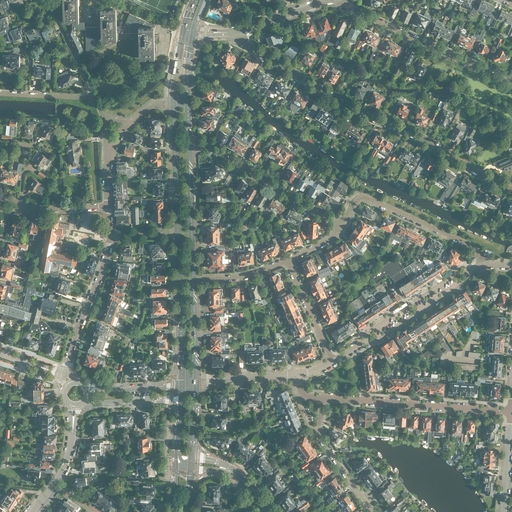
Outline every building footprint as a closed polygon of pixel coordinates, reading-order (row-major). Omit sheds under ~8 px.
[(10,8),(8,4),(8,3),(7,0),(3,2),(0,3),(0,10),(2,15),(11,12),(9,8),(10,8)] [(72,28),(66,32),(72,42),(78,54),(80,53),(81,56),(88,52),(99,47),(98,33),(103,33),(103,40),(116,39),(115,33),(140,32),(141,58),(154,58),(153,51),(152,51),(152,48),(156,48),(156,44),(153,44),(153,32),(156,25),(129,14),(124,26),(115,26),(115,10),(102,10),(103,26),(101,26),(101,24),(97,25),(97,27),(84,27),(84,22),(74,23),(74,21),(78,21),(77,0),(64,0),(65,21),(72,21),(72,28)] [(219,4),(217,8),(219,8),(218,9),(221,10),(221,9),(224,10),(223,13),(223,14),(226,15),(228,15),(228,13),(229,13),(230,11),(230,12),(231,10),(230,10),(231,9),(232,9),(235,10),(236,10),(238,6),(237,4),(235,3),(236,1),(235,0),(228,0),(229,0),(227,0),(218,0),(218,1),(218,2),(218,3),(219,4)] [(470,11),(475,0),(464,0),(463,3),(462,7),(470,10),(470,11)] [(483,12),(488,3),(481,0),(478,7),(474,5),(471,11),(470,15),(473,17),(475,12),(476,13),(477,10),(483,12)] [(491,13),(494,6),(488,3),(483,12),(483,14),(489,17),(488,18),(489,19),(492,20),(493,18),(495,14),(491,13)] [(397,8),(391,6),(387,15),(390,16),(390,17),(392,18),(392,17),(394,18),(397,10),(400,11),(402,6),(399,5),(397,8)] [(404,10),(405,10),(404,13),(403,13),(402,16),(401,20),(407,23),(411,14),(413,15),(416,11),(412,9),(411,13),(408,11),(410,8),(406,6),(404,10)] [(502,10),(498,18),(498,19),(501,21),(501,20),(505,22),(508,14),(509,13),(502,10)] [(418,26),(419,26),(423,16),(418,13),(413,24),(413,25),(417,26),(418,26)] [(423,16),(419,26),(420,27),(420,28),(424,29),(425,29),(429,19),(423,16)] [(6,17),(1,18),(1,19),(0,19),(0,28),(1,31),(10,28),(8,25),(9,24),(6,17)] [(322,28),(318,30),(319,34),(320,35),(321,39),(324,38),(325,37),(323,32),(329,29),(329,28),(330,27),(330,26),(329,27),(329,26),(330,26),(330,25),(328,25),(329,24),(327,18),(325,17),(323,18),(322,20),(322,21),(319,22),(322,28)] [(431,26),(433,27),(431,31),(432,31),(432,32),(435,33),(435,34),(437,35),(441,25),(444,20),(441,19),(439,24),(436,23),(437,20),(433,18),(432,21),(433,21),(431,26)] [(346,22),(341,19),(338,25),(337,25),(336,28),(337,28),(334,34),(340,37),(343,31),(343,30),(344,28),(345,29),(346,27),(345,26),(346,22)] [(441,25),(437,35),(439,37),(440,36),(443,37),(447,28),(444,27),(446,21),(444,20),(441,25)] [(304,36),(306,35),(306,36),(311,34),(312,38),(313,37),(315,36),(316,36),(314,31),(312,25),(309,26),(308,24),(303,25),(305,31),(302,32),(304,36)] [(455,32),(457,33),(459,30),(458,30),(460,27),(457,25),(454,31),(453,30),(453,31),(447,28),(443,37),(446,39),(446,38),(449,39),(450,39),(452,35),(453,36),(455,32)] [(18,28),(10,31),(7,32),(8,35),(7,36),(10,42),(14,41),(17,39),(25,36),(22,27),(18,29),(18,28)] [(348,36),(347,38),(346,40),(354,44),(356,40),(355,39),(358,33),(359,33),(361,29),(357,27),(355,30),(352,29),(348,36)] [(30,28),(25,30),(28,38),(29,37),(30,41),(33,40),(33,39),(41,36),(38,28),(34,29),(34,28),(31,29),(30,28)] [(61,36),(59,31),(55,32),(54,28),(50,30),(50,29),(42,32),(44,36),(46,41),(50,40),(49,39),(57,36),(57,38),(61,36)] [(293,28),(284,31),(286,37),(295,34),(293,28)] [(463,46),(467,38),(468,35),(462,33),(463,31),(461,31),(462,29),(460,28),(456,36),(458,36),(457,40),(458,40),(457,42),(459,43),(459,44),(463,46)] [(480,36),(477,41),(481,41),(486,31),(482,30),(480,36)] [(369,44),(374,33),(372,33),(370,32),(370,33),(367,32),(366,34),(364,34),(363,37),(364,38),(363,40),(359,39),(355,47),(359,49),(361,45),(365,42),(369,44)] [(376,34),(374,33),(369,44),(372,45),(371,50),(373,51),(371,57),(375,58),(376,56),(377,53),(380,48),(376,47),(376,46),(377,44),(378,44),(380,41),(378,40),(380,37),(377,36),(376,34)] [(276,34),(266,38),(269,45),(274,44),(275,46),(280,45),(279,44),(282,43),(283,46),(288,45),(288,44),(287,41),(285,42),(282,34),(277,36),(276,36),(276,34)] [(467,38),(463,46),(467,48),(467,47),(470,48),(472,43),(473,44),(474,41),(477,41),(480,36),(477,35),(475,40),(472,38),(470,39),(467,38)] [(385,47),(384,50),(387,51),(386,52),(390,53),(395,43),(393,42),(391,42),(388,41),(387,44),(386,43),(384,47),(385,47)] [(479,47),(478,51),(478,52),(478,53),(479,54),(480,54),(481,54),(481,53),(482,52),(483,53),(484,51),(487,53),(489,48),(488,47),(489,46),(481,42),(480,42),(479,43),(479,44),(478,47),(479,47)] [(395,43),(390,53),(394,55),(396,56),(398,53),(399,54),(401,50),(399,50),(401,47),(398,46),(398,45),(397,44),(395,43)] [(291,59),(293,57),(299,48),(291,46),(283,54),(291,59)] [(409,49),(401,65),(404,66),(406,64),(409,65),(415,53),(412,52),(412,50),(409,49)] [(495,56),(493,56),(495,61),(499,59),(499,60),(500,61),(501,60),(502,60),(504,61),(508,54),(505,52),(499,49),(497,55),(495,55),(495,56)] [(307,52),(305,51),(302,55),(304,57),(301,60),(310,65),(311,62),(313,64),(317,58),(314,57),(315,57),(307,52)] [(229,53),(228,52),(224,55),(223,54),(222,55),(221,55),(220,56),(220,57),(220,58),(218,59),(218,60),(220,62),(221,63),(222,61),(226,67),(234,61),(235,59),(231,52),(229,53)] [(7,55),(3,55),(3,66),(8,66),(8,67),(10,69),(13,69),(15,67),(15,66),(20,66),(20,55),(13,55),(13,54),(7,54),(7,55)] [(255,65),(245,59),(241,65),(243,67),(241,71),(249,76),(250,74),(251,73),(255,65)] [(425,71),(427,68),(425,67),(421,65),(422,62),(419,61),(416,66),(413,65),(408,76),(415,80),(416,77),(420,78),(423,71),(425,71)] [(323,63),(317,72),(318,73),(320,75),(320,74),(323,76),(324,75),(326,76),(330,70),(328,69),(329,66),(323,63)] [(40,77),(43,77),(44,68),(35,67),(35,76),(39,76),(39,77),(40,77)] [(330,70),(326,76),(329,78),(328,79),(331,81),(333,83),(333,82),(334,83),(338,76),(340,77),(343,70),(339,68),(338,70),(333,67),(331,71),(330,70)] [(256,76),(254,75),(251,80),(253,81),(254,79),(261,83),(267,74),(260,70),(256,76)] [(57,76),(59,80),(63,87),(74,81),(71,75),(69,76),(67,71),(57,76)] [(267,74),(261,83),(268,88),(274,79),(267,74)] [(271,93),(274,95),(276,92),(279,94),(284,85),(283,84),(283,83),(281,82),(280,83),(280,82),(279,83),(277,82),(273,88),(271,87),(266,95),(268,96),(271,93)] [(284,85),(279,94),(285,97),(282,102),(284,104),(290,95),(288,93),(290,89),(288,88),(288,87),(288,86),(286,85),(285,85),(284,85)] [(365,88),(364,91),(358,88),(356,92),(357,92),(355,96),(357,97),(357,98),(359,98),(361,99),(362,98),(363,98),(366,91),(369,92),(371,88),(367,86),(366,89),(365,88)] [(209,87),(208,89),(205,88),(204,93),(202,98),(213,101),(214,97),(216,97),(218,92),(214,91),(214,88),(209,87)] [(384,96),(379,94),(374,92),(374,91),(375,90),(372,89),(370,93),(373,94),(370,99),(369,102),(369,103),(373,105),(374,106),(376,107),(377,107),(378,107),(379,106),(380,106),(380,104),(381,104),(382,104),(385,98),(383,97),(384,96)] [(289,100),(293,102),(291,104),(291,105),(290,107),(291,108),(291,109),(292,110),(296,104),(301,95),(299,93),(298,92),(298,91),(296,91),(295,91),(289,100)] [(301,95),(296,104),(292,110),(293,110),(294,111),(295,111),(296,110),(297,110),(298,109),(299,106),(303,108),(309,98),(305,96),(304,97),(301,95)] [(306,116),(310,119),(310,120),(319,104),(314,101),(311,106),(310,106),(307,112),(308,112),(306,116)] [(407,106),(405,105),(401,103),(401,102),(398,101),(395,109),(398,110),(397,113),(400,115),(399,115),(400,116),(402,117),(403,117),(404,117),(406,118),(408,113),(410,109),(411,107),(408,105),(407,106)] [(202,115),(212,114),(213,117),(215,117),(219,118),(219,114),(217,114),(216,108),(214,108),(214,107),(214,106),(210,107),(210,106),(206,106),(206,107),(203,107),(203,110),(201,110),(202,115)] [(420,107),(415,118),(417,119),(415,122),(416,122),(416,123),(419,124),(421,125),(423,126),(424,126),(425,125),(426,125),(428,122),(427,122),(428,118),(429,118),(429,117),(422,114),(424,109),(420,107)] [(321,109),(316,117),(323,121),(320,126),(323,128),(325,125),(326,126),(332,116),(328,113),(328,112),(326,111),(325,111),(321,109)] [(444,110),(440,118),(441,119),(439,124),(445,127),(447,120),(450,121),(453,114),(448,111),(447,112),(444,110)] [(29,121),(29,124),(25,124),(23,138),(32,138),(33,124),(37,124),(37,123),(41,123),(41,119),(33,118),(33,122),(29,121)] [(10,125),(9,136),(2,135),(1,138),(11,139),(11,136),(16,137),(17,126),(16,126),(17,120),(11,119),(10,125)] [(214,129),(213,120),(213,119),(206,120),(206,121),(202,121),(202,128),(209,127),(209,129),(214,129)] [(148,136),(148,138),(155,138),(155,135),(160,135),(160,132),(161,132),(161,127),(160,127),(159,120),(155,120),(150,120),(150,126),(148,126),(148,130),(150,130),(150,131),(151,135),(148,136)] [(41,126),(44,129),(39,137),(42,138),(44,136),(50,139),(55,131),(51,129),(51,127),(54,122),(50,122),(48,121),(48,122),(42,122),(42,124),(41,126)] [(331,126),(330,128),(330,129),(329,130),(327,133),(328,134),(328,135),(333,138),(334,137),(335,138),(337,135),(337,133),(338,134),(342,126),(341,126),(341,125),(335,122),(334,121),(331,126)] [(343,128),(339,133),(350,140),(350,139),(351,137),(356,129),(353,127),(353,126),(352,126),(352,125),(352,124),(351,124),(350,124),(349,124),(345,129),(343,128)] [(452,134),(450,137),(456,141),(454,143),(457,145),(461,139),(463,136),(462,135),(464,132),(464,133),(465,132),(464,131),(466,128),(458,124),(456,127),(455,127),(451,134),(452,134)] [(222,125),(219,130),(220,130),(216,137),(218,138),(217,140),(219,141),(218,142),(222,144),(230,130),(222,125)] [(365,138),(363,136),(365,134),(364,133),(364,131),(363,131),(362,131),(361,131),(357,129),(356,129),(351,137),(350,139),(353,142),(352,143),(357,146),(359,144),(360,142),(361,141),(363,142),(366,138),(365,137),(365,138)] [(467,141),(463,147),(465,149),(464,151),(469,154),(471,151),(473,153),(477,147),(474,146),(476,142),(477,141),(472,137),(475,131),(471,129),(465,140),(467,141)] [(236,132),(227,146),(235,150),(243,137),(243,136),(236,132)] [(64,134),(65,136),(66,145),(65,145),(66,153),(72,152),(73,166),(79,165),(78,153),(81,153),(81,147),(79,148),(78,139),(69,141),(68,136),(70,135),(70,133),(64,134)] [(139,145),(140,143),(141,143),(143,140),(141,139),(142,137),(134,133),(130,141),(139,145)] [(380,148),(385,139),(383,139),(383,138),(383,137),(381,137),(377,135),(373,141),(368,138),(364,145),(364,146),(367,148),(369,144),(370,145),(371,143),(376,146),(374,148),(375,149),(378,151),(377,152),(380,148)] [(243,137),(235,150),(242,155),(248,146),(250,148),(252,146),(254,141),(255,141),(256,138),(253,136),(250,142),(246,140),(247,139),(243,137)] [(148,138),(148,140),(151,140),(151,142),(151,145),(152,145),(152,148),(161,148),(160,139),(155,139),(155,138),(148,138)] [(385,139),(380,148),(377,152),(386,157),(388,153),(393,145),(389,142),(388,141),(388,140),(387,140),(386,140),(385,139)] [(280,148),(274,159),(283,165),(284,163),(285,163),(286,162),(285,161),(287,157),(288,158),(289,157),(293,159),(296,154),(295,154),(297,150),(295,149),(293,152),(289,150),(288,151),(288,152),(283,150),(287,144),(284,142),(281,148),(280,148)] [(268,156),(274,159),(280,148),(282,145),(281,144),(279,147),(277,146),(276,149),(271,146),(269,149),(268,149),(265,155),(268,156)] [(125,150),(124,154),(133,157),(135,147),(126,145),(125,150)] [(251,154),(249,157),(256,161),(261,152),(254,148),(253,151),(252,151),(250,154),(251,154)] [(375,149),(372,153),(370,156),(373,159),(375,156),(377,152),(378,151),(375,149)] [(401,151),(398,157),(397,159),(398,160),(400,158),(407,162),(412,153),(405,149),(403,152),(401,151)] [(160,157),(160,152),(154,152),(154,154),(151,154),(151,163),(154,163),(155,165),(161,165),(161,160),(162,159),(162,158),(162,157),(160,157)] [(43,167),(45,164),(47,166),(51,160),(48,159),(48,158),(40,153),(33,164),(36,166),(38,164),(43,167)] [(412,153),(407,162),(405,165),(413,169),(420,155),(419,154),(420,153),(418,153),(417,153),(416,153),(415,154),(412,153)] [(426,158),(424,162),(421,160),(418,165),(413,174),(416,175),(415,175),(416,177),(417,177),(418,177),(419,176),(418,175),(422,169),(424,169),(429,171),(430,171),(430,170),(432,171),(434,168),(433,167),(436,162),(437,161),(436,160),(429,157),(429,156),(428,157),(427,159),(426,158)] [(511,159),(510,160),(510,159),(506,161),(505,158),(493,162),(493,163),(494,166),(499,164),(501,168),(504,167),(505,171),(509,169),(510,169),(511,168),(511,159)] [(117,162),(116,162),(118,174),(127,173),(126,161),(120,162),(119,161),(117,161),(117,162)] [(11,169),(10,172),(8,182),(14,184),(15,180),(17,181),(17,179),(21,180),(23,164),(19,163),(17,170),(11,169)] [(291,163),(287,168),(289,169),(285,176),(286,176),(285,178),(292,182),(293,181),(297,183),(300,178),(303,172),(300,170),(300,169),(297,173),(293,170),(294,169),(290,167),(292,163),(291,163)] [(213,179),(219,175),(221,176),(222,174),(225,170),(215,165),(213,169),(212,169),(210,170),(210,171),(205,171),(206,181),(210,181),(210,179),(213,179)] [(151,169),(148,169),(148,178),(161,178),(161,174),(162,174),(161,169),(158,169),(158,168),(151,168),(151,169)] [(2,169),(0,175),(0,176),(1,177),(1,181),(8,182),(10,172),(6,171),(6,170),(2,169)] [(455,176),(445,170),(440,179),(438,182),(447,187),(448,186),(449,187),(447,191),(446,191),(446,192),(444,196),(442,195),(440,199),(444,201),(454,186),(451,183),(455,176)] [(230,173),(224,183),(228,185),(230,181),(229,180),(232,175),(230,173)] [(230,181),(228,185),(227,186),(231,185),(236,177),(232,175),(229,180),(230,181)] [(297,183),(297,184),(296,186),(303,190),(306,187),(310,189),(312,185),(315,181),(306,176),(304,180),(300,178),(297,183)] [(444,201),(448,204),(455,194),(456,193),(461,186),(467,190),(466,191),(470,193),(471,193),(474,195),(475,194),(476,194),(478,190),(474,188),(475,186),(470,183),(471,181),(465,177),(460,185),(456,183),(454,186),(444,201)] [(31,189),(37,193),(40,194),(45,186),(42,184),(33,179),(27,190),(30,192),(31,189)] [(115,181),(113,181),(113,184),(114,184),(114,188),(128,187),(127,179),(115,180),(115,181)] [(237,188),(235,190),(239,192),(239,193),(239,194),(240,195),(241,195),(242,194),(243,193),(243,192),(248,183),(242,179),(237,187),(237,188)] [(335,182),(330,190),(338,195),(340,191),(344,193),(348,185),(340,180),(338,184),(335,182)] [(312,185),(310,189),(307,193),(315,197),(317,194),(321,196),(324,192),(326,188),(318,183),(316,187),(312,185)] [(155,185),(155,195),(157,195),(157,196),(162,196),(162,195),(163,195),(163,184),(155,185)] [(246,194),(247,194),(246,196),(244,195),(240,200),(243,202),(245,198),(247,199),(248,198),(251,200),(257,190),(256,189),(256,188),(253,186),(252,187),(251,187),(248,192),(248,191),(246,194)] [(114,192),(114,194),(117,194),(117,197),(125,196),(128,196),(128,187),(114,188),(114,192)] [(490,195),(486,192),(485,193),(478,189),(478,190),(476,194),(477,194),(474,200),(481,203),(489,206),(494,194),(491,193),(490,195)] [(210,191),(206,191),(206,200),(212,200),(212,201),(217,201),(217,195),(220,195),(220,190),(213,191),(213,190),(209,190),(210,191)] [(324,192),(321,196),(319,200),(327,204),(329,201),(337,205),(341,197),(338,195),(330,190),(328,194),(324,192)] [(255,199),(250,206),(252,208),(254,204),(255,205),(255,203),(258,205),(258,204),(261,206),(258,210),(262,212),(264,208),(261,206),(268,196),(262,193),(259,198),(258,197),(257,200),(255,199)] [(497,195),(496,194),(495,195),(494,194),(489,207),(492,209),(493,208),(497,210),(497,209),(498,207),(496,207),(498,204),(500,200),(499,200),(500,197),(498,196),(497,195)] [(114,200),(115,208),(121,208),(121,204),(123,204),(123,203),(124,203),(124,199),(125,199),(125,196),(117,197),(115,197),(115,200),(114,200)] [(271,199),(265,209),(269,211),(270,209),(273,211),(279,201),(273,198),(272,200),(271,199)] [(503,213),(505,214),(509,214),(509,213),(511,214),(511,213),(511,201),(507,200),(506,203),(505,203),(503,209),(504,209),(503,213)] [(153,202),(154,210),(163,210),(163,207),(164,206),(163,205),(163,201),(153,202)] [(279,201),(273,211),(276,213),(277,211),(280,213),(281,211),(282,212),(285,207),(284,206),(285,205),(279,201)] [(133,224),(139,224),(139,216),(141,216),(140,211),(138,211),(138,207),(132,207),(133,224)] [(208,213),(207,213),(207,218),(213,218),(218,218),(219,218),(219,217),(220,217),(221,216),(220,214),(219,214),(219,213),(218,213),(218,208),(216,208),(216,207),(209,207),(210,208),(208,208),(208,213)] [(366,207),(362,214),(374,220),(377,213),(366,207)] [(283,215),(281,217),(285,219),(286,217),(288,218),(287,219),(290,221),(296,212),(290,208),(289,210),(288,209),(285,214),(284,213),(283,215)] [(150,213),(150,221),(158,221),(159,223),(160,223),(161,224),(162,223),(163,223),(163,222),(163,220),(164,219),(164,218),(163,217),(163,213),(164,213),(164,212),(163,211),(163,210),(154,210),(154,213),(150,213)] [(296,212),(290,221),(293,223),(294,222),(300,225),(301,223),(304,219),(302,218),(302,217),(301,216),(302,215),(296,212)] [(124,214),(117,214),(118,224),(127,224),(132,224),(131,217),(129,217),(129,216),(128,216),(128,214),(124,214)] [(390,231),(395,221),(385,217),(380,227),(390,231)] [(54,221),(48,220),(47,224),(50,224),(50,225),(58,227),(58,228),(63,228),(68,229),(69,224),(63,223),(59,223),(59,221),(54,220),(54,221)] [(361,221),(357,227),(367,234),(369,230),(370,231),(373,228),(376,230),(378,226),(375,224),(372,227),(367,223),(366,224),(363,222),(363,223),(361,221)] [(14,222),(11,234),(12,234),(12,235),(19,236),(22,224),(14,222)] [(29,231),(33,233),(33,234),(34,234),(33,239),(36,240),(36,241),(38,242),(40,231),(37,230),(39,225),(36,225),(36,224),(34,224),(35,223),(30,222),(29,227),(26,226),(25,231),(29,231)] [(306,226),(306,229),(318,230),(318,223),(316,223),(316,222),(310,222),(310,223),(308,223),(308,226),(306,226)] [(40,269),(50,271),(50,269),(59,271),(60,263),(76,265),(78,256),(74,255),(75,244),(59,241),(61,234),(62,234),(63,228),(58,228),(58,227),(50,225),(48,225),(40,269)] [(392,244),(396,235),(402,238),(402,237),(406,228),(399,225),(398,229),(397,228),(396,231),(394,230),(388,243),(392,244)] [(207,228),(208,236),(219,235),(219,231),(220,231),(220,227),(215,228),(215,226),(210,226),(210,228),(207,228)] [(353,233),(363,240),(367,234),(357,227),(353,233)] [(406,228),(402,237),(408,240),(413,231),(406,228)] [(298,233),(293,235),(297,245),(299,245),(300,245),(300,244),(303,242),(299,233),(300,232),(299,232),(298,229),(296,230),(298,233)] [(318,230),(306,229),(306,233),(308,233),(308,236),(310,236),(310,237),(315,238),(315,236),(317,236),(318,230)] [(413,231),(408,240),(415,243),(419,234),(413,231)] [(363,240),(353,233),(349,239),(351,240),(351,241),(353,243),(351,246),(356,251),(357,251),(361,256),(363,253),(359,248),(361,244),(360,243),(363,240)] [(419,234),(415,243),(415,244),(420,246),(418,249),(419,250),(416,257),(420,257),(422,251),(424,248),(421,247),(423,243),(423,244),(425,241),(424,241),(426,237),(419,234)] [(219,235),(208,236),(208,244),(210,244),(210,245),(215,245),(215,248),(217,248),(224,248),(225,248),(225,244),(219,245),(219,243),(218,240),(220,240),(219,235)] [(286,236),(282,238),(281,235),(277,237),(282,247),(284,246),(286,250),(288,249),(289,249),(290,249),(291,248),(291,247),(287,237),(286,236)] [(289,236),(287,237),(291,247),(292,247),(293,248),(294,247),(294,246),(297,245),(293,235),(290,236),(289,236)] [(269,243),(270,244),(274,255),(275,255),(276,255),(277,255),(277,254),(280,252),(279,249),(281,248),(276,237),(272,239),(273,242),(269,243)] [(424,248),(422,251),(425,252),(427,249),(429,250),(432,251),(433,249),(437,241),(430,238),(429,241),(430,242),(428,247),(425,246),(424,248)] [(437,241),(433,249),(436,251),(438,252),(437,254),(436,257),(438,257),(438,258),(439,258),(441,252),(443,249),(440,248),(441,247),(442,247),(443,244),(437,241)] [(27,248),(27,244),(20,242),(19,246),(14,245),(15,244),(11,243),(11,244),(8,244),(6,250),(18,253),(19,250),(21,250),(21,247),(27,248)] [(252,243),(250,244),(251,248),(249,248),(249,249),(249,251),(249,250),(244,251),(247,264),(253,263),(253,260),(253,259),(252,254),(251,251),(254,250),(252,243)] [(339,246),(339,247),(345,257),(348,256),(349,257),(354,254),(357,258),(361,256),(357,251),(356,251),(354,253),(353,250),(351,251),(350,249),(349,249),(347,245),(346,245),(345,243),(343,244),(342,244),(340,244),(339,245),(339,246)] [(267,247),(265,248),(269,257),(271,256),(273,257),(274,256),(274,255),(270,244),(268,245),(267,247)] [(130,245),(120,245),(121,254),(121,255),(123,255),(123,260),(133,261),(134,256),(132,256),(131,249),(130,249),(130,245)] [(256,257),(257,259),(262,257),(263,260),(269,257),(265,248),(264,245),(258,248),(255,250),(256,257)] [(335,249),(332,250),(338,261),(345,257),(339,247),(338,247),(336,247),(335,248),(335,249)] [(208,252),(208,259),(225,258),(224,254),(223,254),(223,250),(224,250),(224,248),(217,248),(217,252),(208,252)] [(452,248),(449,255),(458,258),(457,258),(460,251),(452,248)] [(13,259),(12,263),(24,267),(25,264),(21,263),(21,260),(17,259),(18,253),(6,250),(5,257),(7,258),(7,259),(11,260),(11,259),(13,259)] [(160,258),(159,256),(164,256),(164,250),(152,250),(152,257),(153,257),(153,260),(157,260),(157,258),(160,258)] [(328,260),(329,263),(327,264),(328,267),(329,269),(330,270),(331,272),(333,271),(332,268),(331,266),(335,264),(335,263),(338,261),(332,250),(331,250),(329,250),(328,251),(327,252),(328,252),(325,254),(327,256),(326,256),(328,260)] [(247,264),(244,251),(240,252),(240,253),(238,253),(238,257),(239,262),(240,265),(247,264)] [(85,257),(83,261),(86,262),(95,266),(97,262),(98,262),(99,257),(95,256),(96,254),(92,252),(89,258),(86,257),(86,258),(85,257)] [(458,258),(449,255),(445,253),(441,252),(439,258),(443,262),(444,263),(445,262),(453,265),(453,264),(456,265),(458,258)] [(423,257),(423,260),(425,263),(435,277),(437,276),(437,275),(440,273),(431,260),(429,257),(423,257)] [(435,257),(431,260),(440,273),(441,273),(442,274),(447,271),(445,268),(444,266),(446,265),(444,263),(443,262),(442,263),(440,261),(438,262),(435,257)] [(225,258),(208,259),(208,267),(218,267),(218,269),(224,269),(223,266),(225,266),(225,263),(228,263),(228,258),(225,259),(225,258)] [(304,269),(316,264),(313,258),(305,261),(305,260),(303,261),(304,262),(301,263),(303,266),(303,267),(303,268),(304,269)] [(157,261),(157,260),(153,260),(151,260),(151,262),(153,262),(153,269),(153,271),(158,270),(160,270),(160,269),(164,269),(164,263),(157,263),(157,261)] [(404,268),(398,260),(389,261),(369,273),(375,282),(388,273),(392,280),(393,279),(398,288),(399,287),(402,292),(401,293),(404,296),(405,296),(413,291),(413,290),(416,288),(404,268)] [(117,263),(116,271),(130,273),(132,265),(133,266),(134,264),(120,261),(120,263),(117,263)] [(415,261),(409,265),(423,285),(425,284),(425,283),(428,280),(417,264),(415,261)] [(420,261),(417,264),(428,280),(431,279),(432,279),(435,277),(425,263),(423,264),(420,261)] [(95,266),(86,262),(85,266),(86,266),(84,273),(89,275),(89,273),(93,275),(95,270),(94,270),(95,266)] [(3,264),(1,271),(13,274),(15,267),(19,268),(20,266),(15,264),(14,267),(9,266),(9,265),(6,264),(6,265),(3,264)] [(316,264),(304,269),(307,276),(316,272),(319,271),(316,264)] [(409,264),(404,268),(416,288),(419,286),(421,286),(423,285),(409,265),(409,264)] [(13,274),(1,271),(0,275),(0,276),(2,277),(2,278),(6,279),(6,278),(11,280),(12,280),(13,274)] [(130,273),(116,271),(115,278),(118,279),(118,278),(129,280),(130,273)] [(159,274),(147,274),(147,283),(151,283),(158,283),(158,284),(161,284),(160,282),(165,282),(165,275),(159,275),(159,274)] [(269,285),(272,284),(281,280),(278,274),(277,275),(276,274),(269,277),(271,279),(267,281),(269,285)] [(58,277),(56,284),(69,288),(70,286),(69,284),(70,281),(58,277)] [(310,282),(312,287),(322,283),(320,277),(310,281),(310,282)] [(112,285),(112,286),(123,288),(123,284),(126,285),(126,281),(123,280),(122,281),(114,280),(114,282),(113,282),(111,282),(111,284),(112,285)] [(281,280),(272,284),(275,290),(282,287),(282,286),(283,285),(281,280)] [(373,284),(376,288),(378,290),(377,290),(383,298),(388,307),(394,303),(388,294),(386,291),(379,280),(373,284)] [(481,294),(480,296),(482,296),(484,292),(482,291),(483,290),(483,291),(484,288),(485,285),(482,283),(478,281),(473,290),(481,294)] [(0,283),(0,290),(8,292),(12,293),(14,287),(21,289),(22,285),(16,284),(10,283),(10,286),(0,283)] [(322,283),(312,287),(315,294),(325,290),(322,283)] [(69,288),(56,284),(54,290),(66,294),(67,291),(69,290),(69,288)] [(253,301),(257,299),(257,301),(259,302),(260,303),(262,303),(263,303),(263,304),(267,303),(265,299),(262,300),(260,298),(259,294),(260,294),(258,289),(256,285),(249,287),(253,301)] [(39,289),(27,286),(23,306),(18,305),(8,302),(7,305),(0,303),(0,312),(3,313),(3,316),(8,317),(7,317),(24,321),(25,319),(30,320),(30,321),(33,321),(30,332),(32,332),(36,332),(41,331),(44,331),(50,331),(52,331),(51,329),(49,326),(48,325),(48,324),(46,323),(44,322),(43,321),(41,320),(39,319),(40,317),(38,317),(41,308),(53,312),(56,302),(53,301),(55,294),(39,290),(39,289)] [(123,288),(112,286),(112,287),(111,287),(110,288),(111,289),(111,290),(112,290),(112,292),(114,293),(114,294),(116,294),(116,296),(122,300),(123,300),(123,299),(123,298),(123,297),(124,296),(125,291),(122,291),(123,288)] [(393,286),(386,291),(388,294),(394,303),(400,300),(400,298),(398,295),(394,290),(395,290),(393,286)] [(484,292),(482,296),(487,299),(488,296),(491,298),(489,301),(494,303),(495,301),(496,299),(495,298),(498,291),(489,287),(486,293),(484,292)] [(152,288),(152,293),(151,293),(150,294),(150,295),(150,297),(156,297),(156,295),(165,295),(165,288),(152,288)] [(232,288),(232,300),(239,300),(239,302),(241,301),(241,302),(244,301),(244,295),(241,295),(241,296),(240,296),(239,288),(232,288)] [(362,292),(363,294),(366,298),(366,299),(377,315),(383,311),(377,302),(372,294),(368,288),(362,292)] [(209,289),(209,298),(222,298),(221,295),(222,295),(222,291),(222,289),(219,289),(209,289)] [(8,292),(0,290),(0,297),(6,299),(8,292)] [(325,290),(315,294),(317,300),(318,300),(328,296),(325,290)] [(377,290),(372,294),(377,302),(383,311),(388,307),(383,298),(377,290)] [(277,298),(278,299),(279,302),(280,301),(292,296),(291,292),(287,294),(285,291),(280,294),(279,292),(273,295),(274,297),(276,296),(277,298)] [(465,291),(459,295),(476,321),(480,312),(481,312),(482,311),(481,310),(472,298),(468,291),(465,292),(465,291)] [(110,298),(109,301),(119,306),(118,306),(124,308),(128,303),(123,300),(122,300),(116,296),(110,293),(108,298),(110,298)] [(363,294),(357,298),(371,319),(377,315),(366,299),(366,298),(363,294)] [(495,301),(497,302),(497,303),(501,305),(500,307),(504,308),(510,298),(506,295),(505,296),(502,294),(501,296),(500,296),(499,299),(497,298),(496,299),(495,301)] [(453,299),(454,300),(464,315),(473,328),(476,321),(459,295),(453,299)] [(292,296),(280,301),(282,304),(284,307),(295,302),(292,296)] [(222,298),(209,298),(210,306),(210,307),(214,307),(214,312),(223,312),(223,305),(222,305),(222,298)] [(319,304),(322,311),(333,306),(332,302),(333,302),(332,298),(328,300),(328,301),(319,304)] [(352,302),(356,309),(364,322),(368,320),(369,320),(371,319),(357,298),(352,302)] [(151,307),(153,307),(166,306),(165,300),(161,300),(161,299),(158,299),(158,300),(155,300),(155,299),(150,299),(151,307)] [(454,300),(448,304),(457,317),(458,319),(464,315),(454,300)] [(109,301),(106,310),(115,315),(118,316),(119,312),(117,311),(117,310),(119,310),(119,311),(122,312),(122,313),(130,316),(133,317),(134,313),(132,312),(128,310),(124,308),(118,306),(119,306),(109,301)] [(295,302),(284,307),(282,308),(284,314),(286,313),(298,308),(295,302)] [(364,322),(356,309),(351,302),(350,302),(350,310),(351,311),(353,309),(354,310),(350,312),(356,322),(356,323),(359,328),(365,324),(364,322)] [(448,304),(442,308),(451,321),(457,317),(448,304)] [(152,313),(151,314),(151,316),(156,316),(159,316),(159,314),(161,314),(161,313),(166,312),(166,306),(153,307),(154,313),(152,313)] [(333,306),(322,311),(325,317),(336,312),(335,311),(336,311),(337,310),(337,309),(337,307),(336,307),(334,307),(333,306)] [(286,313),(288,319),(300,314),(298,308),(286,313)] [(442,308),(436,312),(447,328),(449,327),(454,335),(458,332),(453,324),(451,325),(449,323),(451,321),(442,308)] [(106,310),(104,309),(102,313),(105,314),(103,319),(112,324),(113,321),(115,322),(114,325),(117,326),(122,330),(124,326),(119,322),(117,322),(119,317),(115,315),(106,310)] [(336,312),(325,317),(328,323),(339,319),(336,312)] [(447,328),(436,312),(431,315),(442,332),(447,328)] [(210,316),(210,319),(210,323),(220,323),(220,316),(224,316),(224,313),(210,313),(210,316)] [(300,314),(288,319),(289,321),(290,321),(292,324),(303,320),(300,314)] [(499,314),(491,314),(491,317),(491,318),(492,318),(493,319),(493,321),(496,321),(495,327),(504,328),(505,317),(499,317),(499,314)] [(425,319),(437,338),(438,340),(444,336),(442,332),(431,315),(425,319)] [(156,319),(156,316),(151,316),(151,319),(152,319),(153,327),(162,327),(162,326),(166,326),(166,319),(156,319)] [(425,319),(419,323),(430,340),(431,342),(437,338),(425,319)] [(290,330),(291,332),(305,325),(303,320),(292,324),(293,327),(292,328),(293,329),(290,330)] [(349,321),(343,325),(349,334),(355,330),(354,328),(356,327),(352,322),(351,323),(349,321)] [(97,327),(96,330),(107,334),(111,336),(112,332),(113,332),(113,330),(107,327),(101,323),(99,323),(97,322),(96,326),(98,326),(98,327),(97,327)] [(419,323),(413,327),(421,338),(424,343),(430,340),(419,323)] [(305,325),(291,332),(292,334),(294,333),(296,337),(297,339),(298,339),(305,336),(303,331),(307,329),(305,325)] [(343,325),(337,329),(343,338),(349,334),(343,325)] [(413,327),(407,331),(415,342),(421,338),(413,327)] [(343,338),(337,329),(331,333),(334,337),(333,338),(334,340),(335,339),(337,342),(343,338)] [(407,329),(401,333),(407,342),(409,341),(412,345),(415,342),(407,331),(407,329)] [(94,336),(93,336),(105,340),(106,338),(107,334),(96,330),(96,331),(95,331),(94,333),(95,335),(94,336)] [(155,332),(154,330),(148,330),(148,332),(149,332),(149,333),(152,333),(152,337),(153,337),(156,337),(156,341),(167,340),(167,334),(162,334),(162,333),(156,333),(156,332),(155,332)] [(44,331),(41,331),(41,333),(49,334),(48,337),(46,341),(57,345),(59,338),(57,337),(58,336),(54,334),(54,335),(51,334),(49,334),(50,331),(44,331)] [(29,334),(28,333),(26,338),(29,339),(27,346),(37,349),(38,345),(37,344),(38,342),(32,340),(32,337),(30,337),(32,332),(30,332),(29,334)] [(401,333),(395,337),(401,346),(402,348),(406,345),(405,343),(407,342),(401,333)] [(489,333),(489,343),(491,343),(503,344),(503,341),(504,341),(504,339),(504,338),(504,336),(500,335),(500,334),(494,333),(489,333)] [(93,343),(92,345),(102,349),(105,340),(93,336),(92,337),(92,338),(92,340),(91,343),(93,343)] [(387,343),(393,352),(397,350),(396,348),(398,347),(393,339),(391,341),(389,341),(388,342),(387,343)] [(167,349),(167,340),(156,341),(157,344),(158,344),(158,347),(162,347),(163,349),(167,349)] [(57,345),(49,342),(46,348),(48,349),(47,352),(51,354),(51,355),(53,356),(55,355),(55,353),(54,352),(57,345)] [(387,342),(381,346),(386,354),(384,355),(390,364),(391,365),(394,363),(392,360),(388,355),(393,352),(387,343),(387,342)] [(311,343),(305,345),(310,357),(318,353),(315,345),(312,346),(311,343)] [(488,346),(488,353),(495,354),(498,354),(499,352),(502,353),(503,350),(504,348),(503,347),(503,345),(503,344),(491,343),(491,344),(491,346),(488,346)] [(248,353),(248,355),(247,355),(247,360),(249,360),(249,362),(252,362),(253,363),(254,363),(255,362),(256,362),(255,350),(252,350),(252,347),(247,347),(247,344),(244,344),(245,353),(248,353)] [(88,351),(96,354),(100,356),(102,351),(106,353),(107,350),(103,349),(102,349),(92,345),(91,345),(90,347),(89,347),(88,348),(87,349),(88,351)] [(259,350),(255,350),(256,362),(257,362),(258,363),(259,362),(260,361),(263,361),(262,359),(264,359),(264,354),(267,354),(266,345),(263,345),(263,346),(259,347),(259,350)] [(269,345),(266,345),(267,354),(269,354),(269,358),(271,358),(271,360),(278,360),(277,349),(273,349),(273,350),(270,350),(269,345)] [(305,345),(298,348),(303,359),(310,357),(305,345)] [(303,359),(298,348),(293,350),(294,354),(293,354),(295,359),(296,359),(297,361),(299,360),(299,361),(303,359)] [(282,349),(277,349),(278,360),(285,360),(285,357),(286,357),(286,358),(291,358),(288,349),(285,349),(282,349)] [(221,357),(213,357),(213,361),(211,361),(212,366),(225,365),(225,361),(223,361),(223,359),(230,358),(230,353),(223,354),(221,354),(221,357)] [(488,353),(488,354),(487,356),(490,356),(490,362),(502,363),(502,356),(495,356),(495,354),(488,353)] [(84,363),(88,364),(102,369),(103,364),(104,361),(104,360),(105,357),(102,356),(100,356),(96,354),(95,357),(93,356),(92,354),(90,355),(87,354),(86,358),(86,357),(84,358),(83,360),(84,362),(85,362),(84,363)] [(363,358),(362,358),(363,363),(374,362),(373,357),(372,357),(371,355),(369,355),(369,354),(365,354),(365,355),(362,356),(363,358)] [(151,355),(152,359),(153,359),(154,364),(155,364),(155,371),(160,371),(159,369),(160,369),(160,368),(165,368),(165,361),(159,361),(159,358),(157,358),(157,355),(151,355)] [(137,363),(137,364),(138,377),(141,377),(141,376),(145,376),(145,373),(146,373),(146,371),(150,371),(150,360),(147,360),(147,362),(144,362),(144,364),(142,364),(142,363),(137,363)] [(374,362),(363,363),(364,370),(375,369),(374,362)] [(124,370),(123,372),(125,372),(129,372),(129,374),(130,374),(130,376),(134,376),(134,377),(138,377),(137,364),(132,364),(132,366),(129,366),(129,367),(125,367),(124,368),(124,370)] [(375,369),(364,370),(365,377),(376,375),(377,375),(377,368),(375,369)] [(403,377),(402,390),(409,390),(410,379),(410,377),(413,377),(414,369),(411,369),(410,375),(407,375),(407,377),(403,377)] [(3,370),(0,376),(0,380),(5,382),(8,372),(3,370)] [(389,384),(388,389),(396,389),(397,377),(389,376),(390,371),(387,371),(386,381),(389,382),(388,382),(388,384),(389,384)] [(8,372),(5,382),(16,386),(17,381),(12,379),(14,375),(11,374),(12,373),(8,372)] [(423,381),(422,391),(429,392),(430,378),(431,378),(431,374),(428,374),(428,378),(426,378),(426,381),(423,381)] [(376,375),(365,377),(366,384),(376,382),(376,377),(376,375)] [(413,386),(416,386),(415,391),(422,391),(423,381),(423,378),(414,377),(413,386)] [(430,378),(429,392),(436,392),(437,382),(437,379),(433,379),(433,378),(431,378),(430,378)] [(379,382),(376,382),(366,384),(366,391),(377,389),(377,384),(380,384),(379,382)] [(491,396),(495,397),(495,398),(496,398),(498,398),(498,397),(499,397),(499,396),(500,396),(500,393),(499,393),(500,383),(495,383),(495,385),(491,385),(491,389),(490,394),(491,394),(491,396)] [(44,396),(43,392),(45,391),(45,389),(43,388),(34,389),(32,389),(30,389),(30,392),(28,392),(28,396),(33,396),(33,397),(44,396)] [(267,392),(264,392),(264,399),(267,398),(271,397),(272,399),(270,400),(271,404),(278,401),(288,397),(286,390),(285,391),(284,388),(279,389),(279,390),(274,391),(274,389),(272,389),(272,391),(267,391),(267,392)] [(241,405),(241,410),(241,414),(244,414),(245,414),(245,413),(246,412),(246,411),(245,406),(248,405),(248,406),(252,406),(252,392),(245,392),(245,396),(244,396),(244,404),(241,405)] [(259,392),(252,392),(252,406),(260,405),(260,409),(263,409),(263,403),(260,404),(260,403),(259,400),(260,400),(260,393),(259,392)] [(213,401),(215,401),(226,402),(227,402),(229,402),(230,397),(235,397),(235,393),(224,394),(222,393),(220,393),(218,393),(218,394),(215,394),(215,397),(214,397),(213,401)] [(279,405),(273,408),(274,410),(278,409),(277,408),(291,403),(288,397),(278,401),(279,405)] [(226,402),(215,401),(214,405),(216,405),(215,409),(218,409),(219,409),(219,410),(221,410),(223,410),(223,409),(225,409),(224,414),(230,414),(230,411),(228,411),(228,407),(227,407),(227,402),(226,402)] [(279,413),(275,414),(276,416),(283,414),(293,409),(291,403),(277,408),(278,409),(279,413)] [(37,412),(37,413),(40,413),(51,413),(51,411),(52,411),(52,410),(52,407),(52,406),(52,405),(38,405),(38,406),(36,406),(36,407),(36,409),(37,410),(37,412)] [(293,409),(283,414),(285,420),(296,415),(293,409)] [(360,412),(359,423),(360,423),(360,425),(368,426),(368,421),(371,421),(371,419),(379,420),(380,413),(375,413),(375,412),(361,411),(361,412),(360,412)] [(112,423),(112,428),(115,428),(115,422),(116,422),(116,423),(118,423),(118,425),(120,425),(120,426),(124,426),(124,413),(120,413),(120,414),(117,415),(117,417),(111,417),(112,422),(112,423)] [(128,413),(124,413),(124,426),(129,426),(129,424),(131,424),(131,423),(132,423),(134,423),(134,428),(137,428),(137,423),(133,423),(133,421),(133,416),(131,416),(131,414),(128,414),(128,413)] [(138,418),(139,423),(139,428),(149,427),(148,413),(142,414),(142,417),(138,418)] [(346,413),(342,416),(348,426),(354,423),(356,423),(357,415),(354,415),(354,417),(352,418),(349,413),(347,414),(346,413)] [(230,414),(224,414),(224,418),(216,418),(216,419),(213,419),(213,422),(212,422),(211,424),(212,425),(213,425),(213,426),(219,426),(219,428),(224,429),(224,422),(227,423),(227,420),(230,420),(230,418),(231,418),(234,418),(234,415),(230,414)] [(396,421),(394,421),(395,414),(384,414),(383,420),(382,419),(382,421),(383,422),(383,426),(396,427),(396,421)] [(43,416),(43,424),(56,424),(57,423),(57,421),(56,420),(54,420),(54,416),(52,416),(52,415),(45,415),(45,416),(43,416)] [(296,415),(285,420),(288,426),(299,421),(296,415)] [(399,417),(397,417),(396,422),(398,422),(398,425),(405,425),(405,423),(406,423),(406,419),(405,419),(406,416),(399,415),(399,417)] [(348,426),(342,416),(339,418),(339,419),(337,420),(342,429),(344,427),(345,428),(348,426)] [(416,427),(417,427),(418,427),(418,417),(411,416),(410,426),(411,427),(411,429),(416,429),(416,427)] [(423,416),(422,429),(429,430),(430,427),(431,422),(430,422),(430,418),(427,418),(428,417),(423,416)] [(94,424),(94,429),(103,429),(103,418),(97,418),(96,417),(94,417),(93,418),(94,421),(92,422),(92,424),(94,424)] [(432,433),(432,439),(442,440),(443,436),(443,428),(444,427),(444,425),(444,424),(444,419),(441,419),(440,418),(439,418),(438,418),(436,418),(435,434),(432,433)] [(465,426),(465,430),(469,430),(469,431),(470,432),(470,433),(472,433),(474,432),(475,420),(474,420),(473,419),(471,419),(471,420),(467,420),(467,422),(466,422),(466,427),(465,426)] [(458,420),(453,420),(452,435),(460,436),(459,440),(462,440),(463,434),(460,434),(460,429),(461,429),(461,425),(460,425),(461,421),(458,421),(458,420)] [(299,421),(288,426),(290,430),(289,430),(290,433),(293,431),(293,432),(301,429),(301,428),(299,421)] [(487,431),(497,431),(497,422),(496,422),(496,421),(494,421),(494,422),(488,421),(488,427),(487,427),(487,431)] [(56,424),(43,424),(43,432),(45,432),(45,434),(52,434),(52,432),(54,432),(54,429),(56,429),(57,428),(57,426),(56,424)] [(103,429),(94,429),(92,429),(92,430),(91,431),(91,433),(92,433),(93,436),(96,436),(96,438),(102,437),(102,436),(104,436),(103,433),(104,433),(104,429),(103,429)] [(335,432),(332,430),(329,435),(334,438),(332,440),(336,442),(339,438),(341,439),(343,435),(346,437),(347,436),(337,429),(335,432)] [(497,431),(487,431),(486,434),(488,434),(487,440),(496,441),(496,439),(497,431)] [(44,441),(44,444),(55,445),(55,444),(55,442),(56,442),(56,436),(45,436),(44,437),(43,437),(42,437),(42,440),(43,441),(44,441)] [(234,441),(235,439),(236,439),(233,437),(221,436),(221,439),(214,439),(213,445),(219,445),(219,447),(224,448),(224,443),(230,443),(232,440),(234,441)] [(299,449),(308,442),(304,437),(302,438),(301,437),(294,442),(292,439),(283,446),(285,449),(288,447),(289,449),(293,446),(294,448),(297,446),(299,449)] [(147,438),(138,438),(139,450),(147,450),(147,448),(149,448),(149,447),(150,447),(150,444),(149,444),(149,441),(147,441),(147,438)] [(236,454),(240,457),(246,447),(238,441),(236,445),(237,445),(235,449),(236,449),(235,452),(237,453),(236,454)] [(308,442),(299,449),(301,452),(299,454),(297,456),(299,458),(303,455),(312,448),(308,442)] [(35,451),(39,451),(40,451),(47,452),(48,451),(55,452),(55,445),(44,444),(43,450),(40,449),(35,448),(35,451)] [(262,448),(263,447),(261,445),(255,452),(257,454),(261,450),(262,448)] [(246,447),(240,457),(244,459),(244,458),(246,460),(248,457),(249,458),(251,455),(252,455),(254,452),(246,447)] [(261,450),(257,454),(261,457),(255,462),(256,463),(254,465),(255,467),(258,471),(267,462),(264,459),(265,458),(264,457),(261,454),(264,450),(262,448),(261,450)] [(312,448),(303,455),(305,458),(304,459),(306,462),(301,466),(303,469),(309,464),(307,461),(315,456),(314,455),(316,454),(312,448)] [(482,452),(482,457),(495,458),(495,450),(493,450),(493,449),(488,449),(488,450),(484,449),(484,452),(482,452)] [(40,451),(39,459),(46,460),(46,458),(54,459),(54,458),(55,458),(55,456),(54,455),(54,453),(47,452),(40,451)] [(142,455),(136,456),(136,460),(140,459),(141,468),(142,468),(153,467),(153,463),(152,463),(152,461),(149,461),(149,459),(142,460),(142,459),(142,455)] [(358,471),(360,469),(361,469),(362,470),(362,469),(364,472),(365,471),(371,466),(369,463),(368,464),(368,463),(371,461),(367,456),(363,459),(358,463),(357,462),(356,461),(354,462),(354,463),(355,465),(354,465),(358,471)] [(495,458),(482,457),(482,462),(483,462),(483,465),(487,465),(486,466),(491,466),(491,465),(494,466),(495,458)] [(46,460),(39,459),(38,459),(37,466),(50,467),(50,465),(52,464),(52,463),(52,462),(51,461),(46,460)] [(313,470),(316,473),(326,466),(324,463),(323,463),(321,461),(319,463),(318,462),(315,465),(311,468),(309,465),(305,468),(306,471),(309,469),(311,472),(313,470)] [(267,462),(258,471),(260,474),(262,473),(263,475),(265,473),(266,474),(271,469),(272,470),(274,473),(279,469),(277,467),(275,468),(272,465),(270,466),(267,462)] [(326,466),(316,473),(318,477),(316,478),(318,481),(315,483),(317,486),(319,484),(323,481),(321,478),(323,477),(327,475),(327,474),(329,473),(328,470),(326,466)] [(364,475),(364,476),(364,477),(366,479),(365,479),(367,483),(377,476),(375,473),(375,472),(371,466),(365,471),(367,474),(364,475)] [(141,468),(136,469),(137,471),(142,471),(144,471),(144,476),(155,475),(154,470),(153,467),(142,468),(141,468)] [(268,484),(271,487),(280,481),(278,478),(279,477),(279,476),(282,474),(281,472),(280,472),(279,469),(274,473),(276,476),(272,478),(272,477),(268,480),(269,480),(266,482),(268,485),(268,484)] [(27,470),(26,479),(26,481),(38,482),(38,478),(39,478),(40,471),(27,470)] [(89,473),(86,473),(87,476),(75,478),(76,481),(75,481),(75,482),(75,485),(76,486),(90,483),(90,484),(93,483),(92,476),(90,476),(89,473)] [(481,474),(481,477),(482,477),(481,482),(493,483),(494,475),(492,475),(492,474),(481,474)] [(377,476),(367,483),(370,486),(371,486),(372,488),(375,486),(376,487),(378,485),(378,484),(381,482),(383,485),(385,484),(388,482),(385,478),(381,481),(380,479),(379,479),(377,476)] [(323,481),(319,484),(322,487),(326,484),(328,487),(330,489),(338,484),(334,478),(328,482),(326,479),(323,481)] [(388,482),(385,484),(388,488),(393,484),(390,480),(388,482)] [(280,481),(271,487),(273,491),(272,492),(274,494),(277,492),(281,490),(280,490),(284,487),(286,490),(291,486),(289,484),(286,486),(284,484),(282,485),(280,481)] [(479,481),(479,484),(485,485),(484,488),(486,488),(485,493),(487,493),(487,494),(492,495),(493,483),(481,482),(479,481)] [(141,484),(140,489),(143,489),(142,493),(144,494),(145,494),(147,495),(147,500),(151,500),(151,497),(153,497),(153,494),(154,494),(155,493),(155,491),(155,490),(155,488),(151,487),(151,485),(141,484)] [(338,484),(330,489),(332,493),(333,495),(330,498),(332,501),(334,500),(339,497),(336,493),(342,489),(338,484)] [(208,493),(208,495),(219,496),(222,496),(223,493),(220,493),(221,491),(222,490),(222,489),(220,489),(220,486),(210,485),(210,486),(209,486),(209,494),(208,493)] [(280,501),(283,505),(292,498),(290,495),(291,494),(289,491),(292,489),(291,486),(286,490),(288,493),(284,495),(280,497),(281,498),(278,500),(279,502),(280,501)] [(9,490),(7,493),(17,500),(18,501),(18,500),(24,492),(20,489),(19,490),(16,489),(15,490),(12,488),(10,491),(9,490)] [(386,489),(376,496),(379,499),(384,505),(390,500),(389,498),(391,496),(386,489)] [(96,503),(98,505),(104,495),(98,491),(96,494),(95,494),(93,498),(91,502),(96,505),(96,503)] [(6,493),(2,498),(13,505),(17,500),(7,493),(6,493)] [(104,509),(105,508),(110,498),(104,495),(98,505),(100,506),(104,509)] [(219,496),(208,495),(207,502),(210,502),(210,503),(215,503),(215,502),(216,502),(216,506),(218,506),(222,507),(222,502),(219,501),(219,496)] [(339,497),(334,500),(335,502),(337,501),(340,504),(342,507),(351,501),(347,496),(341,500),(339,497)] [(13,505),(2,498),(0,501),(0,504),(10,511),(13,505)] [(110,511),(117,502),(110,498),(105,508),(106,509),(106,510),(108,511),(110,511)] [(140,499),(129,498),(129,503),(135,504),(140,505),(140,506),(142,507),(141,511),(146,511),(145,511),(152,511),(153,511),(153,504),(140,503),(140,499)] [(292,498),(283,505),(285,508),(284,509),(286,511),(289,509),(289,510),(293,507),(292,507),(296,504),(298,507),(306,502),(304,500),(302,502),(301,501),(297,503),(296,501),(294,502),(292,498)] [(397,506),(405,501),(403,498),(395,503),(397,506)] [(65,501),(62,504),(62,505),(71,511),(73,511),(75,509),(77,510),(79,506),(68,499),(66,502),(65,501)] [(302,511),(305,510),(303,507),(309,504),(307,501),(306,502),(298,507),(296,509),(298,511),(296,511),(302,511)] [(351,501),(342,507),(339,510),(340,511),(349,511),(355,507),(351,501)]
